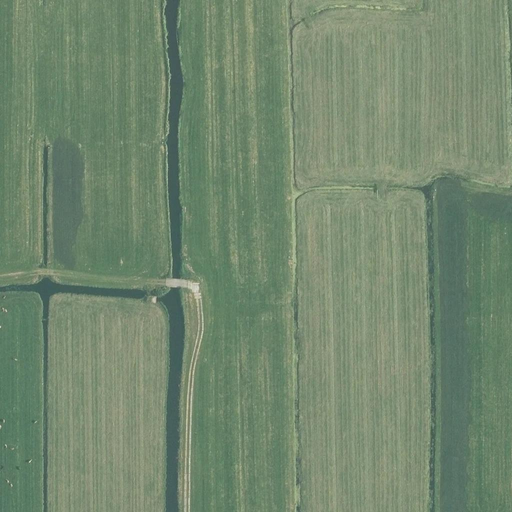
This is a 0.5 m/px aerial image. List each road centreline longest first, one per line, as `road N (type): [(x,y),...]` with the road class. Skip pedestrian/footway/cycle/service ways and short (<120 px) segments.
road 1 (track): [(151,284),(198,289),(190,511)]
road 2 (track): [(0,280),(49,274),(151,284)]
road 3 (track): [(151,284),(109,171)]
